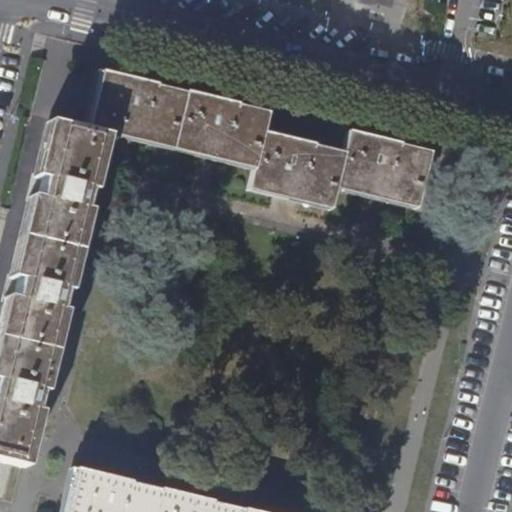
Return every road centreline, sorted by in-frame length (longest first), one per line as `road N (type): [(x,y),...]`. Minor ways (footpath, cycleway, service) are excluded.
road 1 (residential): [(49,0),(511,113)]
road 2 (residential): [(466,511),(511,327)]
